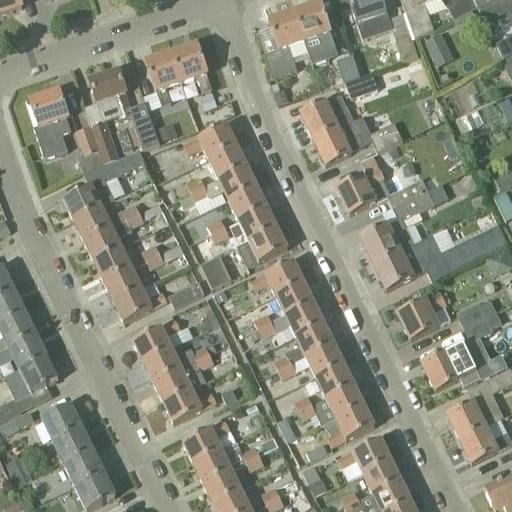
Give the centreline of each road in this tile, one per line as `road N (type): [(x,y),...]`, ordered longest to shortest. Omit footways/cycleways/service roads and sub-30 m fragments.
road 1 (residential): [(454,511),(257,111),(219,13)]
road 2 (residential): [(160,511),(0,159)]
road 3 (residential): [(0,79),(219,13)]
